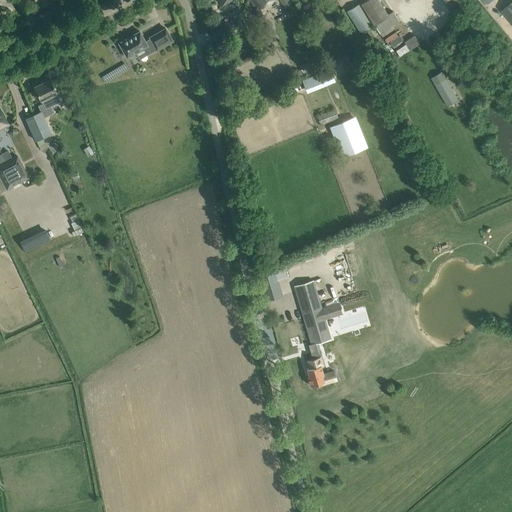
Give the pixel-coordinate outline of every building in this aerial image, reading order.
[(272,0),(252,0),(259,9),(272,0)] [(291,0),(279,0),(285,9),(286,8),(293,19),(300,14),(291,0)] [(359,0),(361,2),(346,12),(359,33),(374,24),(379,33),(398,20),(393,12),(388,15),(378,0),(359,0)] [(443,0),(454,14),(464,6),(460,0),(441,0),(443,0)] [(511,0),(501,11),(511,23),(511,0)] [(220,29),(225,38),(245,28),(240,19),(220,29)] [(157,50),(173,41),(165,28),(149,37),(150,38),(145,41),(139,31),(119,43),(127,57),(144,47),(148,54),(157,49),(157,50)] [(390,47),(402,40),(397,30),(385,37),(390,47)] [(415,34),(404,41),(409,49),(420,42),(415,34)] [(392,46),(394,49),(405,44),(403,41),(392,46)] [(362,61),(356,52),(350,56),(355,65),(362,61)] [(442,72),(432,78),(448,106),(459,100),(442,72)] [(42,83),(35,87),(39,96),(41,100),(45,108),(60,101),(56,93),(54,89),(50,80),(48,80),(47,78),(41,81),(42,83)] [(0,130),(9,125),(0,109),(0,130)] [(320,124),(338,117),(335,110),(317,117),(320,124)] [(41,111),(33,114),(43,137),(50,134),(51,134),(43,116),(41,111)] [(36,140),(37,140),(43,137),(33,114),(26,118),(36,140)] [(354,118),(331,127),(343,157),(366,148),(354,118)] [(17,156),(0,164),(0,175),(7,189),(13,186),(12,185),(19,181),(19,182),(29,177),(17,156)] [(24,252),(51,241),(47,231),(20,242),(24,252)] [(290,276),(288,268),(261,277),(269,300),(285,295),(280,279),(290,276)] [(304,283),(294,286),(311,343),(312,344),(315,343),(321,341),(325,340),(330,338),(324,317),(341,312),(338,302),(321,307),(320,304),(317,295),(313,280),(304,283)] [(288,341),(281,341),(281,351),(289,350),(288,341)] [(307,369),(307,370),(308,375),(309,376),(307,376),(310,385),(315,384),(316,384),(319,383),(320,384),(337,379),(334,371),(332,371),(332,372),(326,373),(325,373),(323,374),(321,365),(323,365),(322,363),(320,358),(321,358),(320,356),(319,356),(318,355),(315,345),(316,345),(315,343),(312,344),(311,343),(309,344),(308,344),(308,345),(311,356),(312,358),(307,360),(309,368),(307,369)]
